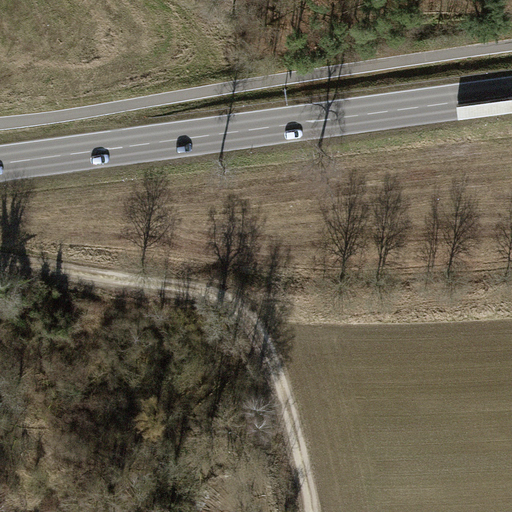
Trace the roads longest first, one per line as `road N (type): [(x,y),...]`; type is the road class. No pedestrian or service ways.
road 1 (primary): [(511,94),(0,164)]
road 2 (track): [(305,511),(279,391),(253,333),(227,308),(203,293),(0,261)]
